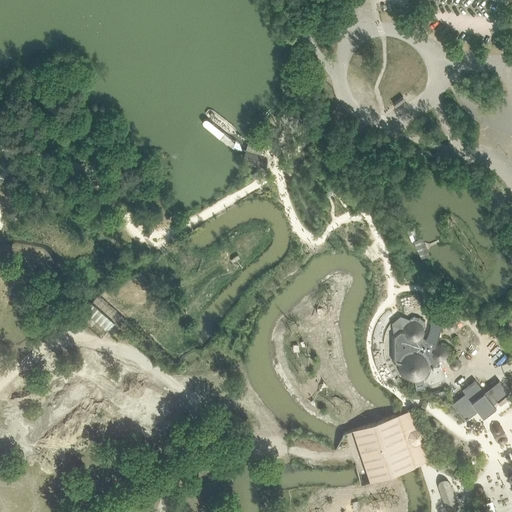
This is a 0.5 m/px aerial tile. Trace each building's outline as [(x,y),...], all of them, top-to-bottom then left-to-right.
[(248,143),(243,161),(262,167),(265,155),(262,154),(263,150),(265,142),(259,140),(260,136),(253,134),(252,138),(250,137),(248,143)] [(430,257),(422,240),(414,243),(421,260),(430,257)] [(89,315),(107,331),(115,323),(92,302),(83,311),(89,315)] [(394,332),(392,335),(392,359),(395,363),(398,364),(399,367),(399,370),(401,373),(402,375),(404,377),(406,378),(409,380),(412,380),(414,381),(415,380),(416,387),(425,385),(423,378),(426,377),(429,384),(445,379),(439,359),(446,357),(448,354),(448,351),(447,348),(447,346),(445,345),(440,341),(437,341),(436,341),(434,343),(433,342),(432,342),(432,341),(431,342),(429,341),(423,337),(424,333),(424,329),(424,328),(425,324),(424,320),(419,317),(414,316),(410,319),(409,321),(408,321),(406,319),(398,319),(394,324),(394,332)] [(432,317),(431,318),(429,320),(429,322),(429,324),(430,326),(432,327),(434,328),(436,328),(438,328),(440,326),(441,324),(441,322),(441,320),(440,318),(438,317),(436,316),(434,316),(432,317)] [(456,320),(455,319),(453,318),(450,318),(448,319),(447,320),(445,322),(445,325),(445,327),(447,329),(448,330),(450,331),(453,331),(455,330),(456,329),(458,327),(458,325),(458,322),(456,320)] [(500,325),(498,324),(497,324),(495,324),(493,324),(492,326),(491,327),(491,329),(491,331),(492,332),(493,333),(495,334),(497,334),(499,333),(500,332),(501,330),(501,329),(501,327),(500,325)] [(461,364),(461,361),(459,360),(458,358),(456,358),(454,358),(452,359),(450,360),(449,362),(449,364),(449,366),(451,368),(452,369),(454,370),(456,370),(458,369),(460,368),(461,366),(461,364)] [(465,393),(452,402),(465,420),(478,410),(481,414),(484,417),(497,407),(494,404),(509,393),(499,380),(485,391),(475,379),(462,388),(465,393)] [(353,429),(370,481),(400,471),(415,466),(420,464),(423,463),(428,461),(422,443),(425,437),(423,431),(417,428),(411,410),(408,411),(403,413),(399,414),(388,418),(353,429)] [(496,444),(508,439),(502,426),(491,431),(496,444)]
